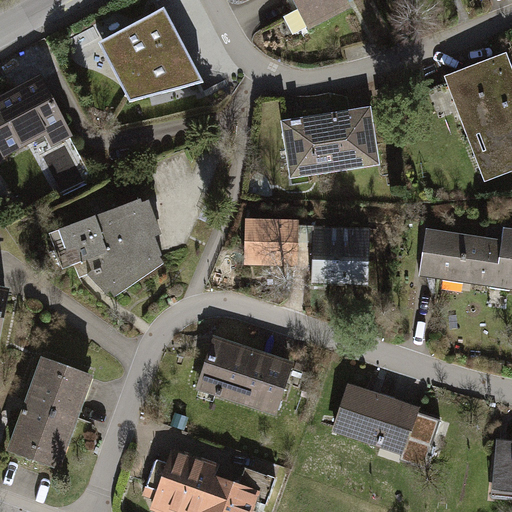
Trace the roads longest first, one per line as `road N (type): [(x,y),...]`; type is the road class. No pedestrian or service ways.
road 1 (residential): [(511,393),(255,309),(220,302),(194,308),(168,325),(144,357),(92,511)]
road 2 (residential): [(214,0),(242,54),(279,81),(303,87),(326,86),(511,17)]
